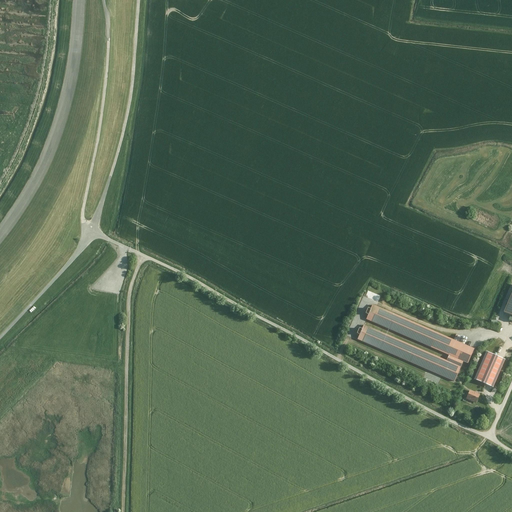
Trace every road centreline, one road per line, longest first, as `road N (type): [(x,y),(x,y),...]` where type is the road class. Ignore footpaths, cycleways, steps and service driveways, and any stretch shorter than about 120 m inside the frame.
road 1 (unclassified): [(491,438),(92,229)]
road 2 (track): [(123,511),(129,292),(142,255)]
road 3 (track): [(78,0),(61,110),(0,234)]
road 4 (track): [(92,229),(125,126),(139,0)]
road 5 (track): [(104,0),(106,79),(82,215),(92,229)]
road 6 (track): [(0,338),(92,229)]
